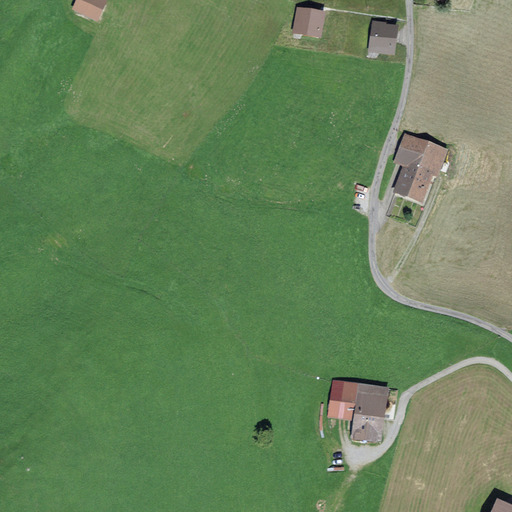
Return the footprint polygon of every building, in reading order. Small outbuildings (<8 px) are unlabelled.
[(100,0),(78,0),(73,11),(98,24),(108,4),(100,0)] [(327,15),(298,10),(294,36),(323,40),(327,15)] [(403,26),(375,23),(372,54),(399,57),(403,26)] [(407,134),(395,162),(407,166),(395,194),(426,207),(449,152),(407,134)] [(390,389),(333,383),(329,418),(339,420),(355,421),(353,440),(384,444),(390,389)]
